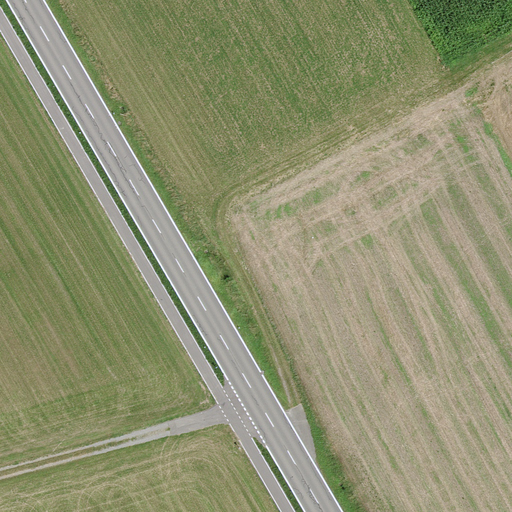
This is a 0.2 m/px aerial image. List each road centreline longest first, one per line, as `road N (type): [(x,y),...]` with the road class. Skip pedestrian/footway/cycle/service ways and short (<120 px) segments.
road 1 (secondary): [(26,0),(324,511)]
road 2 (track): [(257,396),(223,414),(0,475)]
